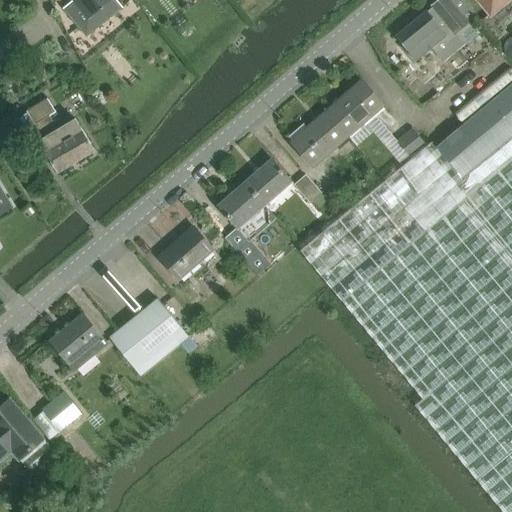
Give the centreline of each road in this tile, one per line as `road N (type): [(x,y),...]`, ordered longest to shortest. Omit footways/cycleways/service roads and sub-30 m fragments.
road 1 (residential): [(0,342),(391,0)]
road 2 (unknown): [(343,41),(392,96),(415,107),(439,98),(489,51)]
